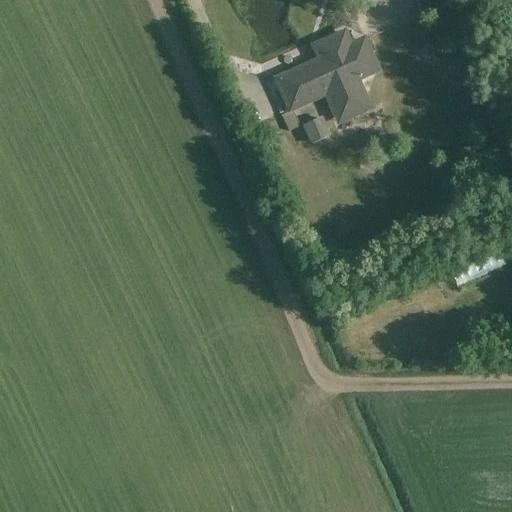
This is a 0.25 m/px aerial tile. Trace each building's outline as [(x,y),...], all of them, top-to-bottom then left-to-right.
[(463,1),(462,0),(438,0),(443,11),(463,1)] [(456,12),(432,23),(439,39),(464,29),(456,12)] [(340,51),(335,41),(330,39),(320,44),(318,49),(315,50),(321,65),(307,71),(305,67),(275,80),(289,111),(325,94),(334,113),(348,106),(353,116),(369,109),(356,80),(373,72),(375,68),(370,57),(365,55),(356,59),(350,46),(340,51)] [(302,47),(261,65),(267,78),(308,60),(302,47)] [(473,266),(503,255),(498,242),(467,253),(473,266)] [(468,318),(511,300),(511,273),(510,274),(508,270),(457,289),(468,318)]
